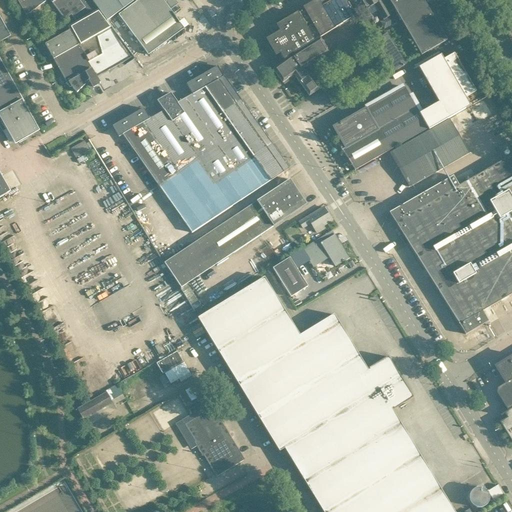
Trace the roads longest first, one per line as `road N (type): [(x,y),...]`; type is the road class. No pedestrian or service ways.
road 1 (tertiary): [(443,376),(228,43)]
road 2 (unknown): [(86,113),(161,226),(178,239),(306,164)]
road 3 (unclassified): [(49,134),(211,43),(228,43)]
road 4 (unclassified): [(298,511),(209,359)]
road 5 (tertiary): [(511,484),(443,376)]
